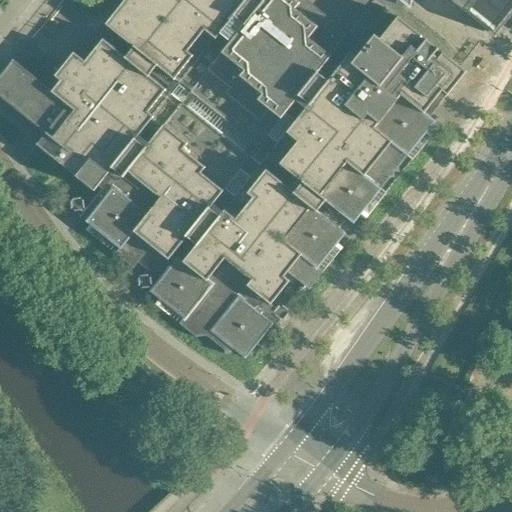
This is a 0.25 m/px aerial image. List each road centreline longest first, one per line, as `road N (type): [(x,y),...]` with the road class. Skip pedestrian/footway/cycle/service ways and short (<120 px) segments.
road 1 (unclassified): [(284,450),(98,305),(0,178)]
road 2 (secondary): [(491,181),(284,450)]
road 3 (secondary): [(324,472),(393,367),(491,181)]
road 4 (unclassified): [(511,496),(409,508),(324,472)]
